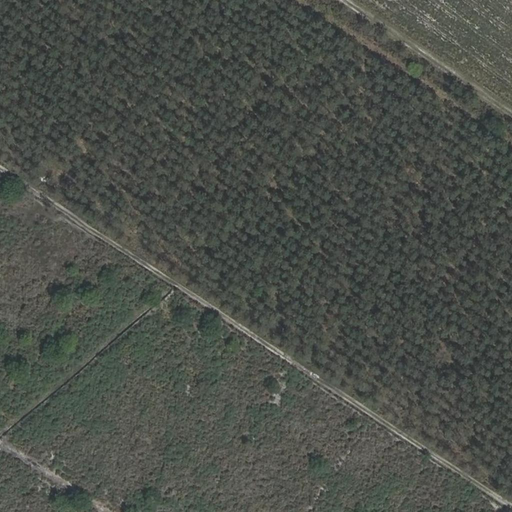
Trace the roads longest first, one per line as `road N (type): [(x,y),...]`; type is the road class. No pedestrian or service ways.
road 1 (track): [(511,505),(0,166)]
road 2 (track): [(511,113),(343,0)]
